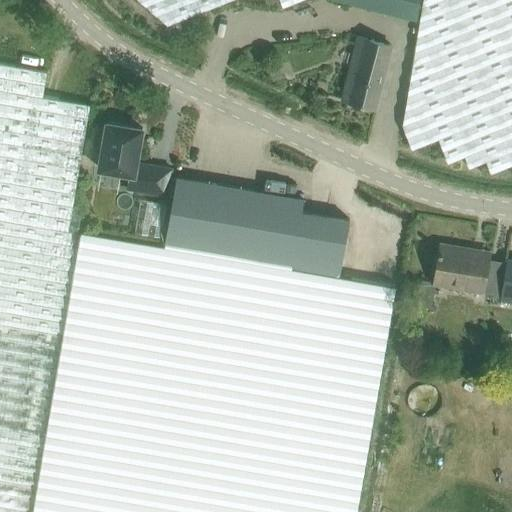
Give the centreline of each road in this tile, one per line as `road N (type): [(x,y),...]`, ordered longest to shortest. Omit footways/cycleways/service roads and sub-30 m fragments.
road 1 (unclassified): [(60,0),(119,55),(373,174),(511,210)]
road 2 (unknown): [(182,84),(251,24),(296,11),(337,11),(400,38),(406,58),(373,174)]
